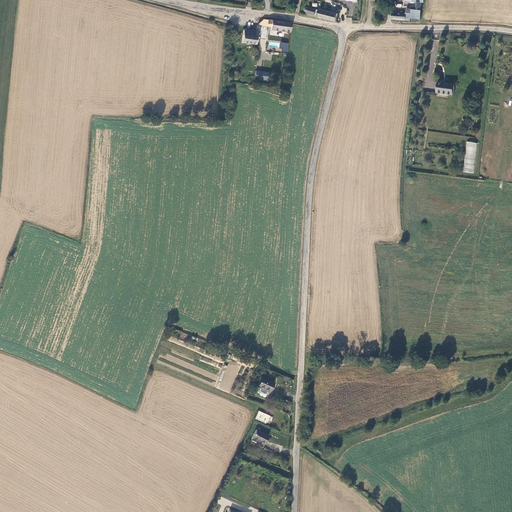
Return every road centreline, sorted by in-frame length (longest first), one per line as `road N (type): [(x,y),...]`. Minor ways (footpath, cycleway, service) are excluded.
road 1 (unclassified): [(345,27),(311,177),(294,511)]
road 2 (unclassified): [(166,0),(345,27)]
road 3 (unclassified): [(511,31),(345,27)]
